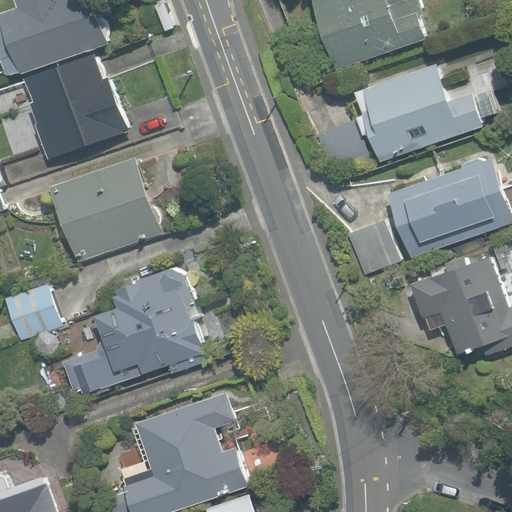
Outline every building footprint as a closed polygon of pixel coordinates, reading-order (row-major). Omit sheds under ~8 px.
[(0,61),(7,59),(13,75),(25,70),(26,74),(114,44),(105,17),(115,14),(109,0),(21,0),(24,8),(0,17),(0,61)] [(315,0),(339,69),(430,38),(422,14),(427,12),(422,0),(315,0)] [(164,9),(172,27),(181,23),(173,5),(164,9)] [(38,123),(50,158),(134,130),(115,72),(106,75),(98,54),(30,77),(38,100),(34,101),(41,122),(38,123)] [(452,99),(439,63),(358,91),(366,113),(360,115),(367,135),(373,133),(382,160),(487,124),(484,116),(501,111),(495,91),(477,97),(475,91),(452,99)] [(318,135),(338,178),(375,161),(355,118),(318,135)] [(58,184),(83,259),(168,230),(142,155),(58,184)] [(511,184),(508,186),(498,156),(489,159),(483,157),(470,161),(467,166),(393,191),(415,256),(511,222),(511,184)] [(0,161),(0,187),(11,183),(3,161),(0,161)] [(0,188),(0,211),(9,208),(2,187),(0,188)] [(350,234),(366,276),(404,261),(388,219),(350,234)] [(511,246),(510,241),(497,245),(506,269),(511,266),(511,246)] [(485,344),(489,356),(511,347),(511,296),(497,255),(477,262),(474,253),(451,261),(454,269),(416,283),(434,330),(450,324),(460,353),(485,344)] [(86,386),(88,393),(173,364),(175,372),(208,361),(205,352),(208,351),(197,319),(206,316),(192,274),(181,266),(117,287),(123,305),(99,313),(109,345),(68,358),(78,389),(86,386)] [(43,347),(53,353),(61,350),(65,340),(62,332),(54,328),(67,324),(53,282),(9,297),(23,339),(45,331),(42,338),(41,340),(43,347)] [(52,395),(60,413),(73,407),(66,389),(52,395)] [(104,498),(108,511),(168,511),(253,484),(240,445),(228,449),(220,425),(241,418),(232,390),(140,421),(155,466),(129,475),(131,482),(129,483),(131,488),(104,498)] [(0,511),(63,511),(53,480),(27,489),(24,482),(14,486),(10,475),(2,471),(0,471),(0,511)] [(211,506),(212,511),(259,511),(253,493),(211,506)]
